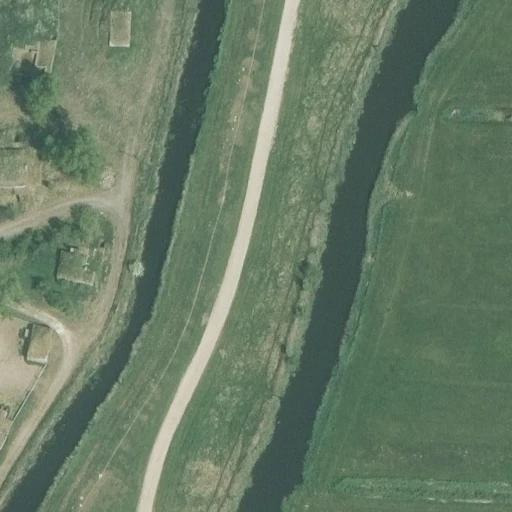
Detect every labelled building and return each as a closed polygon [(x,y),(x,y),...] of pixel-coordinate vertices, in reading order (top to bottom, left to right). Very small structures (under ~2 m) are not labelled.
[(142,15),(120,14),(118,50),(140,52),(142,15)] [(55,84),(63,50),(25,41),(17,74),(55,84)] [(0,145),(0,189),(37,193),(41,150),(6,147),(0,145)] [(100,298),(109,252),(86,248),(83,262),(73,259),(69,278),(78,279),(75,293),(100,298)] [(53,331),(33,326),(32,328),(28,327),(26,336),(31,337),(26,364),(45,368),(53,331)] [(6,414),(0,412),(0,436),(6,439),(11,426),(2,423),(6,414)]
